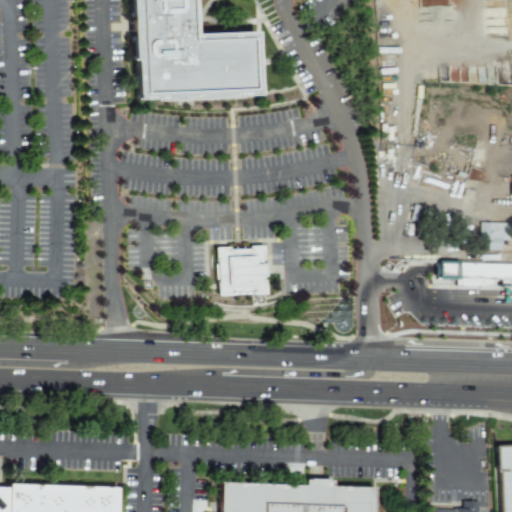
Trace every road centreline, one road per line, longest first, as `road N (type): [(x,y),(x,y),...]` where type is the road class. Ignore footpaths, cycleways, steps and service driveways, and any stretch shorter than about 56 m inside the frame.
road 1 (primary): [(511,362),(0,346)]
road 2 (primary): [(284,388),(511,395)]
road 3 (primary): [(0,382),(216,386)]
